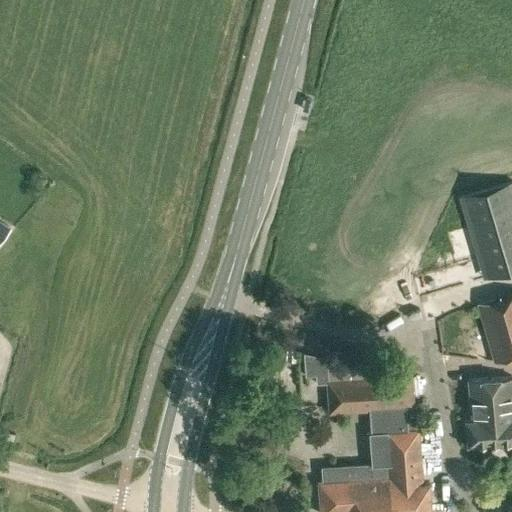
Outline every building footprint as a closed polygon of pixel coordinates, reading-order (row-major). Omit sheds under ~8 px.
[(511,267),(511,180),(460,196),(483,276),(511,267)] [(0,221),(0,241),(9,228),(0,221)] [(443,300),(450,314),(466,307),(460,293),(443,300)] [(495,361),(511,355),(511,293),(478,303),(495,361)] [(369,407),(371,407),(372,431),(367,431),(369,453),(372,453),(372,464),(322,467),(323,480),(319,481),(321,511),(431,511),(429,482),(422,483),(419,428),(418,428),(418,426),(416,426),(415,404),(413,404),(411,374),(381,377),(380,368),(327,356),(304,351),(306,374),(317,373),(317,382),(329,382),(330,411),(369,407)] [(468,444),(511,441),(511,376),(469,379),(472,420),(466,421),(468,444)]
